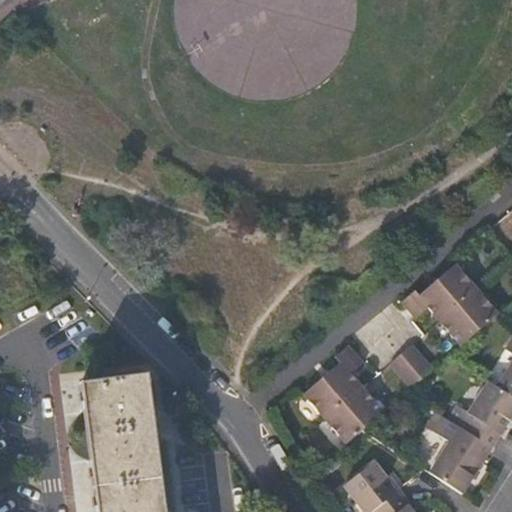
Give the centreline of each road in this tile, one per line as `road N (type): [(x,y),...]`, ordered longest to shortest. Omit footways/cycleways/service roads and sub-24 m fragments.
road 1 (residential): [(236,420),(511,195)]
road 2 (residential): [(0,176),(236,420)]
